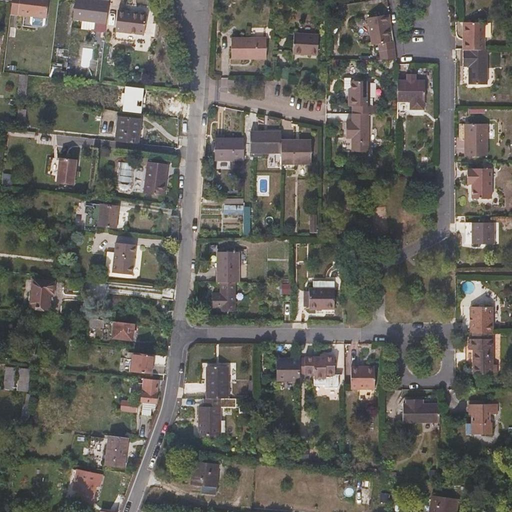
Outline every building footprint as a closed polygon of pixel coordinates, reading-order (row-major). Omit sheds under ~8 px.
[(46,28),(47,21),(49,0),(12,0),(12,4),(11,17),(30,19),(30,26),(32,27),(40,28),(42,29),(46,28)] [(106,35),(110,0),(86,0),(86,2),(76,1),(74,22),(96,24),(95,34),(106,35)] [(145,37),(148,9),(128,7),(126,17),(119,16),(116,34),(145,37)] [(393,34),(392,26),(390,18),(369,21),(374,48),(380,47),(381,55),(396,53),(394,44),(391,45),(390,35),(393,34)] [(486,53),(486,26),(469,26),(465,26),(465,53),(486,53)] [(319,58),(321,38),(295,37),(294,56),(319,58)] [(232,62),(248,62),(268,62),(268,41),(233,41),(232,62)] [(489,88),(489,53),(486,53),(465,53),(465,88),(489,88)] [(427,105),(426,83),(418,84),(418,77),(409,77),(409,84),(399,84),(398,116),(407,116),(407,113),(426,113),(426,106),(427,105)] [(352,85),(353,92),(350,92),(350,109),(354,109),(354,117),(370,117),(374,117),(374,108),(371,108),(371,85),(352,85)] [(369,155),(370,117),(354,117),(354,125),(348,125),(347,142),(354,142),(353,156),(369,155)] [(139,147),(141,123),(120,121),(117,144),(139,147)] [(489,160),(489,127),(461,127),(461,143),(466,144),(466,160),(489,160)] [(282,147),(283,143),(282,135),(252,135),(252,156),(282,156),(282,147)] [(245,164),(245,142),(216,143),(216,163),(245,164)] [(313,144),(300,143),(283,143),(282,147),(282,156),(282,173),(296,173),(296,167),(312,167),(313,144)] [(73,188),(76,163),(59,161),(57,186),(73,188)] [(119,162),(118,183),(131,184),(132,163),(119,162)] [(164,199),(168,167),(147,165),(144,196),(164,199)] [(492,203),(492,172),(474,171),(474,172),(469,172),(469,187),(474,187),(474,203),(492,203)] [(224,204),(224,212),(242,212),(243,205),(224,204)] [(116,232),(119,210),(101,208),(99,229),(116,232)] [(495,248),(496,226),(466,226),(466,248),(495,248)] [(130,278),(134,248),(117,247),(113,276),(130,278)] [(240,286),(240,256),(219,255),(218,249),(211,249),(211,272),(218,272),(218,286),(222,286),(237,286),(240,286)] [(290,284),(281,283),(281,294),(290,294),(290,284)] [(48,312),(50,296),(52,296),(54,286),(35,284),(31,310),(36,310),(36,312),(39,312),(40,311),(48,312)] [(310,292),(310,295),(304,295),(304,311),(310,311),(310,313),(317,313),(317,318),(335,318),(336,285),(314,285),(314,292),(310,292)] [(236,315),(237,286),(222,286),(221,296),(213,297),(213,312),(221,312),(221,315),(236,315)] [(495,337),(494,311),(464,311),(464,336),(474,337),(493,337),(495,337)] [(105,332),(106,324),(91,323),(90,330),(105,332)] [(132,343),(134,327),(115,325),(113,341),(132,343)] [(474,379),(494,379),(499,379),(499,369),(494,369),(494,343),(493,343),(493,337),(474,337),(473,343),(467,343),(467,375),(473,375),(474,379)] [(151,378),(152,368),(166,370),(167,360),(134,357),(132,375),(151,378)] [(336,379),(336,360),(325,360),(325,361),(306,361),(306,362),(301,363),(301,378),(306,378),(306,379),(315,379),(315,382),(327,382),(327,379),(336,379)] [(301,378),(301,363),(277,363),(277,385),(300,385),(301,378)] [(229,402),(229,370),(208,371),(207,403),(227,402),(229,402)] [(376,393),(376,371),(352,370),(352,392),(376,393)] [(13,394),(15,372),(6,371),(3,393),(13,394)] [(20,372),(19,381),(17,394),(27,395),(30,373),(20,372)] [(155,413),(158,390),(159,384),(144,383),(143,387),(138,387),(135,406),(123,405),(122,414),(137,416),(139,408),(143,408),(142,419),(151,420),(152,412),(155,413)] [(221,440),(222,411),(227,411),(227,402),(207,403),(204,403),(204,410),(200,411),(199,439),(221,440)] [(441,409),(424,408),(424,404),(407,404),(407,408),(404,408),(404,427),(440,427),(441,409)] [(470,404),(470,409),(470,419),(473,419),(473,439),(493,438),(493,427),(491,426),(491,419),(499,419),(499,409),(485,408),(485,404),(470,404)] [(124,471),(128,442),(110,439),(106,469),(124,471)] [(215,498),(220,468),(194,465),(191,489),(203,490),(202,497),(215,498)] [(99,490),(102,479),(77,474),(73,473),(67,501),(91,506),(95,489),(99,490)] [(360,478),(360,487),(370,486),(369,477),(360,478)] [(402,509),(404,495),(395,494),(393,508),(402,509)] [(458,511),(460,505),(448,503),(449,500),(439,498),(438,501),(433,501),(430,511),(458,511)]
